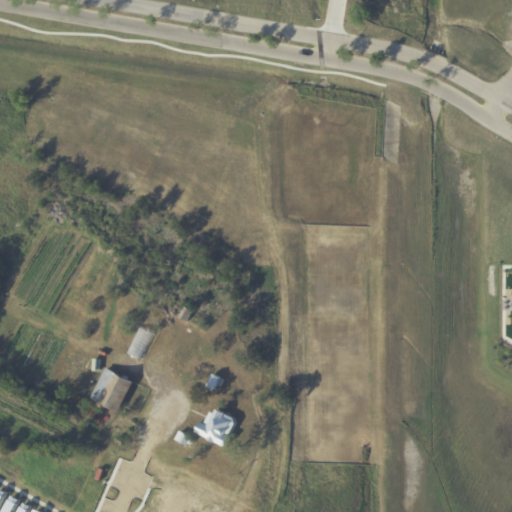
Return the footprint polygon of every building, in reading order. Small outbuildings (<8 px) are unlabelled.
[(194,312),(187,323),(180,318),(186,307),(194,312)] [(131,341),(143,322),(153,328),(142,347),(131,341)] [(96,359),(101,360),(100,371),(93,371),(93,359),(96,359)] [(134,383),(119,413),(92,398),(107,369),(134,383)] [(221,378),(217,385),(222,387),(218,393),(207,387),(214,375),(221,378)] [(209,439),(197,433),(203,423),(205,424),(211,413),(215,415),(218,410),(239,421),(225,448),(217,444),(217,445),(208,440),(209,439)] [(120,430),(128,435),(122,445),(109,438),(115,427),(120,430)] [(180,431),(188,435),(189,432),(194,435),(192,438),(192,437),(188,446),(176,440),(180,431)] [(109,439),(121,445),(117,454),(105,447),(109,439)]
